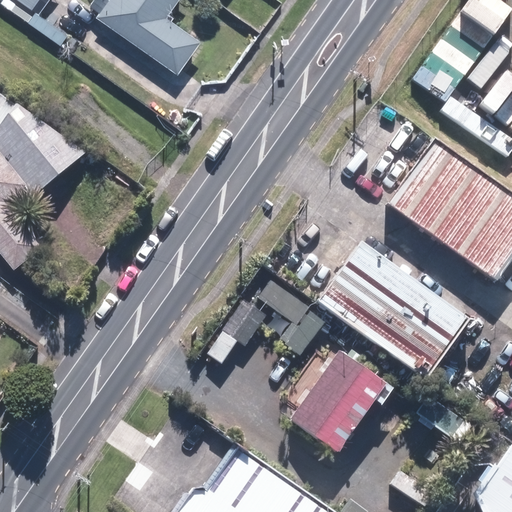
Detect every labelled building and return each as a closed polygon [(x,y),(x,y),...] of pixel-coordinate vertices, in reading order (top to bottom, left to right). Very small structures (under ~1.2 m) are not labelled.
[(13,0),(37,17),(49,0),(13,0)] [(115,0),(100,21),(176,76),(198,46),(162,20),(176,0),(115,0)] [(0,134),(0,259),(13,276),(40,255),(5,210),(25,194),(31,202),(83,160),(17,113),(0,134)] [(373,208),(481,284),(511,240),(511,211),(418,145),(373,208)] [(305,306),(410,384),(456,322),(350,244),(305,306)] [(303,292),(308,284),(292,274),(287,283),(303,292)] [(287,325),(274,343),(296,358),(323,320),(268,281),(254,301),(287,325)] [(201,355),(218,367),(234,345),(240,349),(263,318),(241,301),(201,355)] [(278,422),(323,456),(373,390),(327,356),(304,386),(283,370),(258,403),(280,420),(278,422)] [(453,433),(467,444),(479,427),(465,416),(453,433)] [(310,511),(226,450),(194,494),(181,496),(168,511),(310,511)] [(511,511),(511,453),(479,495),(487,511),(511,511)] [(396,472),(385,487),(420,511),(430,496),(396,472)] [(416,511),(404,503),(397,511),(416,511)]
